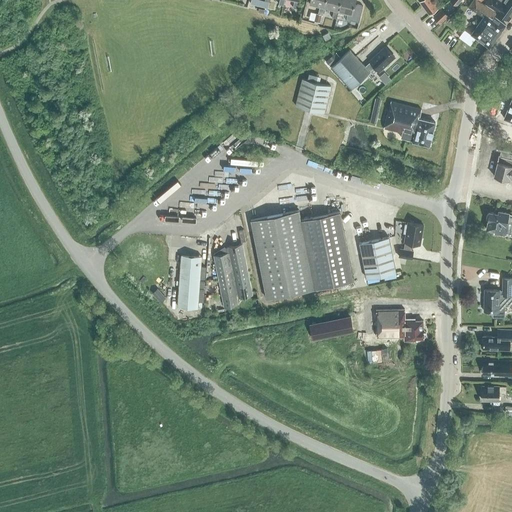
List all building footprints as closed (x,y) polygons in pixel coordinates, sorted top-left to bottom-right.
[(289,0),(294,1),(292,8),(297,9),(298,0),(289,0)] [(322,15),(324,8),(323,8),(325,0),(310,0),(309,5),(319,7),(317,14),(322,15)] [(336,19),(338,12),(337,12),(340,0),(325,0),(323,8),(324,8),(333,11),(331,18),(336,19)] [(340,0),(337,12),(338,12),(347,14),(345,21),(350,22),(350,20),(358,22),(362,6),(354,4),(355,0),(340,0)] [(422,0),(419,2),(429,15),(438,9),(431,0),(422,0)] [(470,34),(488,48),(505,25),(493,16),(496,13),(480,2),(477,0),(473,0),(468,7),(483,17),(470,34)] [(511,0),(487,0),(484,4),(509,20),(511,15),(511,0)] [(433,17),(441,26),(448,16),(441,9),(433,17)] [(379,72),(394,58),(384,47),(369,61),(370,62),(365,67),(349,50),(330,68),(351,90),(370,72),(369,72),(375,67),(379,72)] [(340,58),(336,54),(326,63),(330,67),(340,58)] [(295,106),(323,113),(330,86),(315,82),(316,76),(308,74),(307,80),(302,79),(295,106)] [(511,98),(503,118),(511,121),(511,98)] [(435,122),(419,118),(421,109),(390,102),(383,128),(402,133),(401,138),(412,141),(412,142),(429,146),(435,122)] [(370,122),(376,123),(379,111),(373,110),(370,122)] [(509,180),(509,178),(511,179),(511,154),(509,154),(509,152),(500,150),(499,155),(498,155),(498,156),(498,155),(501,156),(499,163),(496,162),(497,161),(496,161),(496,162),(497,163),(494,176),(509,180)] [(339,212),(300,220),(298,210),(250,220),(266,298),(353,281),(339,212)] [(488,221),(486,229),(498,232),(497,234),(504,236),(504,235),(511,237),(511,236),(511,215),(508,214),(509,214),(498,211),(497,214),(489,212),(487,221),(488,221)] [(405,233),(404,242),(420,245),(423,225),(407,223),(407,225),(405,224),(403,233),(405,233)] [(382,275),(383,279),(391,277),(390,273),(395,272),(388,237),(359,243),(366,278),(382,275)] [(236,298),(252,295),(241,244),(227,246),(228,247),(214,255),(213,255),(223,307),(237,304),(236,298)] [(398,256),(412,259),(413,250),(399,248),(398,256)] [(181,255),(177,307),(197,308),(197,302),(198,290),(198,288),(199,282),(199,279),(200,267),(201,256),(181,255)] [(511,278),(502,278),(502,291),(499,291),(499,290),(484,290),(483,312),(493,312),(493,317),(504,317),(504,305),(506,305),(506,296),(511,295),(511,278)] [(160,302),(165,298),(157,289),(152,293),(160,302)] [(404,337),(404,340),(415,340),(415,338),(423,338),(423,329),(422,320),(410,321),(410,319),(404,319),(404,310),(376,310),(376,338),(404,337)] [(350,317),(310,325),(313,340),(353,331),(350,317)] [(365,323),(356,324),(357,335),(367,334),(366,328),(371,327),(370,322),(365,323)] [(509,350),(509,341),(511,341),(511,329),(500,329),(500,337),(483,336),(482,349),(509,350)] [(377,362),(377,341),(364,341),(364,344),(361,345),(361,359),(365,359),(365,363),(377,362)] [(492,375),(510,375),(511,360),(492,360),(492,361),(483,361),(483,374),(492,374),(492,375)] [(481,386),(481,400),(487,400),(498,400),(498,393),(506,393),(506,386),(499,386),(487,386),(487,387),(481,386)]
